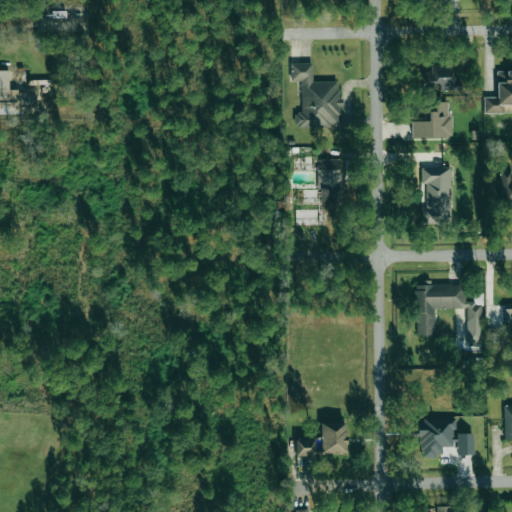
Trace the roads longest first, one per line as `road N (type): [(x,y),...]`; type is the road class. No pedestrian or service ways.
road 1 (residential): [(383,511),(377,0)]
road 2 (residential): [(281,33),(511,31)]
road 3 (residential): [(294,486),(511,484)]
road 4 (residential): [(306,268),(511,264)]
